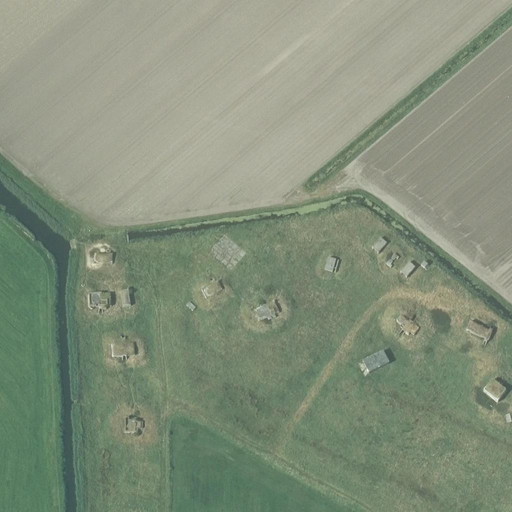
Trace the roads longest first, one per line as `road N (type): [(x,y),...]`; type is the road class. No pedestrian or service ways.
road 1 (track): [(166,511),(166,422),(179,410),(366,511)]
road 2 (track): [(271,456),(381,304),(415,297),(469,318)]
